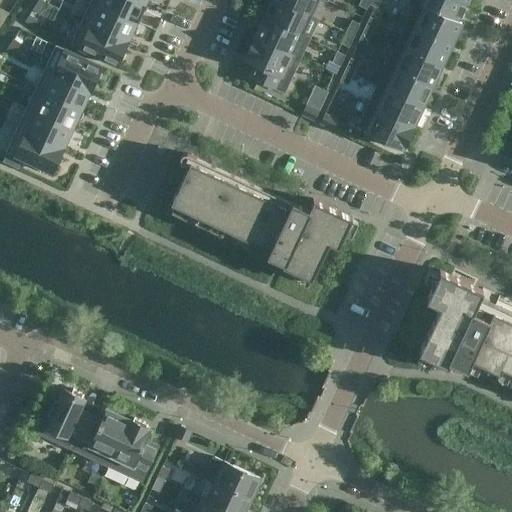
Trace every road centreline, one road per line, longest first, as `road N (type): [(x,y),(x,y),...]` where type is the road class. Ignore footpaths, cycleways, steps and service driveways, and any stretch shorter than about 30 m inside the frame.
road 1 (residential): [(310,462),(52,338),(35,337)]
road 2 (residential): [(310,462),(437,199)]
road 3 (residential): [(437,199),(397,192),(178,85)]
road 4 (residential): [(511,43),(437,199)]
road 5 (residential): [(107,194),(151,108),(178,85)]
road 6 (residential): [(310,462),(420,511)]
